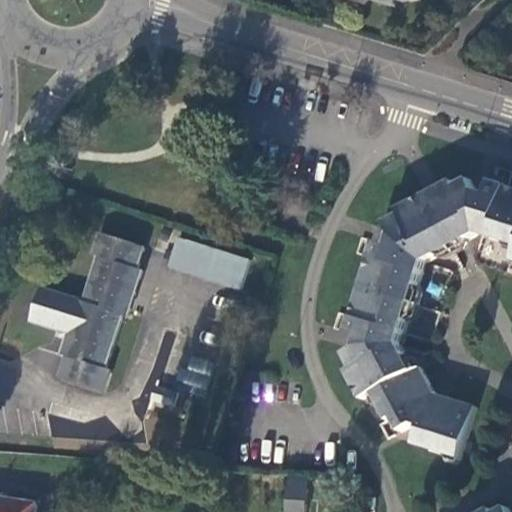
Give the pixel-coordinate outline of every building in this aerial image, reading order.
[(454,178),(430,191),(454,244),(481,229),(511,239),(511,184),(493,179),(488,194),(480,192),(471,176),(457,184),(454,178)] [(454,244),(430,191),(426,193),(421,196),(443,250),(449,247),(454,244)] [(443,250),(421,196),(399,207),(402,213),(389,220),(396,235),(393,244),(378,239),(350,330),(365,335),(363,343),(347,351),(355,365),(349,367),(364,396),(381,388),(385,396),(383,404),(390,416),(395,414),(403,428),(417,422),(422,423),(417,441),(445,450),(453,447),(464,451),(478,404),(438,392),(423,364),(416,367),(402,341),(427,258),(443,250)] [(144,241),(139,240),(101,228),(95,249),(100,250),(86,297),(81,296),(66,343),(74,345),(72,353),(69,352),(62,372),(105,386),(112,365),(107,364),(123,311),(128,312),(143,265),(137,263),(144,241)] [(239,290),(249,258),(176,235),(166,266),(239,290)] [(179,390),(158,383),(153,396),(175,404),(179,390)] [(106,464),(81,462),(80,475),(105,476),(106,464)] [(309,486),(290,485),(288,509),(307,510),(309,486)] [(38,511),(41,500),(0,493),(0,511),(38,511)]
